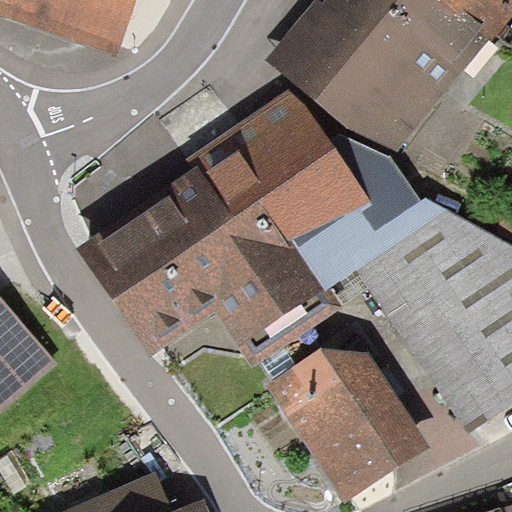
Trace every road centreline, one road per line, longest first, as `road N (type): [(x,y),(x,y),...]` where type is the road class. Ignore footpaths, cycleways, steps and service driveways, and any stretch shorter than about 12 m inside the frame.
road 1 (residential): [(5,156),(70,287),(195,442),(233,511)]
road 2 (residential): [(5,156),(117,111),(169,73),(223,0)]
road 3 (residential): [(511,450),(406,511)]
